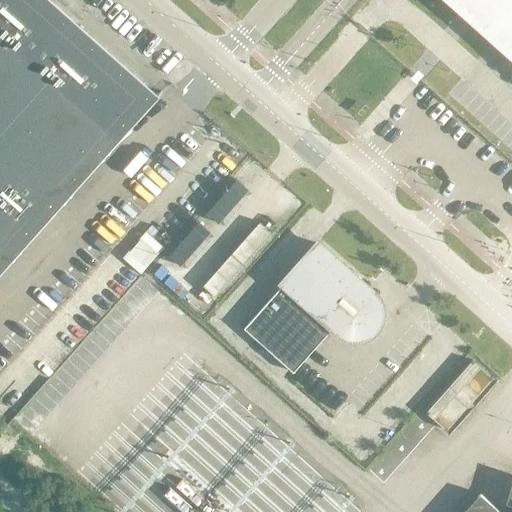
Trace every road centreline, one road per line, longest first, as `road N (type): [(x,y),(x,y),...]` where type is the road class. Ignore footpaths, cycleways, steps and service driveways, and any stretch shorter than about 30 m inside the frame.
road 1 (unclassified): [(511,324),(149,0)]
road 2 (unknown): [(129,375),(257,511)]
